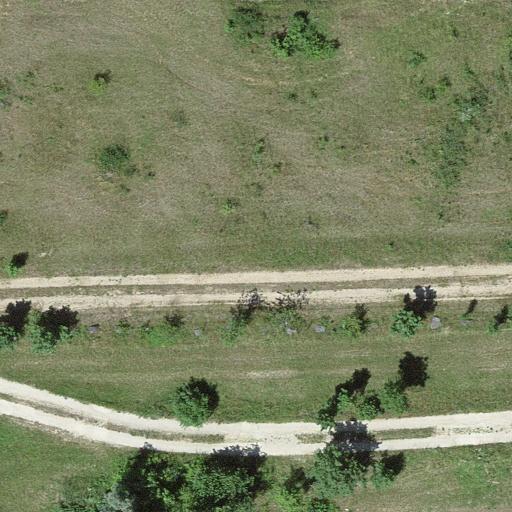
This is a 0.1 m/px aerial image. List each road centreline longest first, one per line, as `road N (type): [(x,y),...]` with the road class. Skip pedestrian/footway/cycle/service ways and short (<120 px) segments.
road 1 (track): [(511,428),(394,439),(192,441),(100,430),(0,395)]
road 2 (track): [(511,277),(0,293)]
